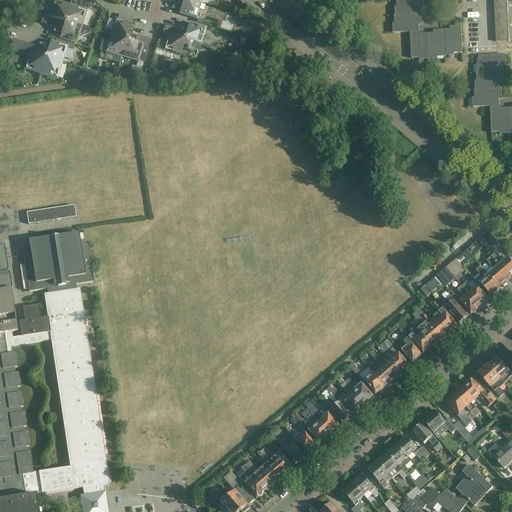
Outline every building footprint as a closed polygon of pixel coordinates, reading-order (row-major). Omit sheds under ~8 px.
[(71,2),(70,6),(65,21),(64,22),(65,24),(67,23),(81,27),(86,11),(91,9),(89,4),(77,0),(76,4),(71,2)] [(191,0),(183,0),(179,14),(196,19),(201,3),(191,0)] [(398,8),(398,16),(421,15),(421,7),(424,7),(423,0),(396,0),(397,8),(395,8),(398,8)] [(54,1),(50,14),(44,12),(40,24),(46,26),(49,18),(53,19),(57,21),(63,22),(64,22),(65,21),(70,6),(54,1)] [(119,15),(117,21),(115,20),(110,36),(125,41),(126,40),(127,39),(132,25),(131,25),(133,19),(119,15)] [(393,34),(410,33),(419,33),(419,24),(422,24),(421,15),(398,16),(394,16),(394,24),(392,25),(395,25),(396,33),(393,33),(393,34)] [(67,23),(65,24),(64,25),(60,39),(76,44),(79,36),(82,37),(91,34),(92,30),(81,27),(67,23)] [(189,24),(186,32),(185,38),(185,39),(186,41),(201,45),(206,29),(189,24)] [(163,51),(179,56),(184,42),(183,40),(182,39),(177,37),(172,36),(168,35),(171,27),(165,25),(161,37),(167,38),(163,51)] [(444,31),(445,54),(453,53),(453,56),(454,56),(454,54),(462,54),(461,27),(452,27),(452,30),(444,31)] [(446,58),(445,54),(444,31),(435,31),(435,34),(427,35),(429,58),(437,57),(437,60),(437,58),(446,58)] [(429,61),(429,58),(427,35),(419,35),(419,33),(410,33),(411,59),(420,59),(420,61),(420,58),(428,58),(428,61),(429,61)] [(125,41),(110,36),(108,42),(102,40),(99,50),(121,57),(126,43),(127,42),(126,40),(125,41)] [(138,44),(134,43),(129,41),(127,42),(126,43),(121,57),(144,64),(151,40),(145,38),(143,46),(138,44)] [(186,41),(185,39),(183,40),(184,42),(179,56),(196,61),(201,45),(186,41)] [(12,52),(16,54),(20,42),(12,40),(8,51),(12,52)] [(50,42),(47,53),(46,57),(47,58),(47,59),(62,64),(63,60),(69,61),(71,60),(73,53),(72,51),(74,45),(56,40),(55,44),(50,42)] [(26,44),(20,42),(16,54),(22,55),(26,44)] [(31,46),(26,44),(22,55),(28,57),(24,70),(40,75),(45,60),(45,59),(44,58),(34,55),(29,53),(31,46)] [(480,66),(480,74),(503,72),(503,64),(506,64),(505,55),(478,57),(479,65),(477,65),(477,66),(480,66)] [(47,59),(47,58),(45,59),(45,60),(40,75),(57,80),(62,64),(47,59)] [(478,83),(478,90),(501,89),(501,81),(504,81),(503,72),(480,74),(476,74),(477,82),(475,82),(475,83),(478,83)] [(501,89),(478,90),(474,91),(475,99),(473,99),(473,100),(476,99),(476,107),(473,108),(490,107),(499,107),(498,98),(501,98),(501,89)] [(500,132),(508,132),(507,109),(499,109),(499,107),(490,107),(491,134),(500,133),(500,135),(500,132)] [(27,213),(29,226),(76,220),(74,206),(27,213)] [(488,233),(478,241),(487,252),(497,243),(488,233)] [(78,234),(29,241),(30,252),(26,252),(23,256),(29,293),(51,289),(51,294),(48,294),(49,295),(44,295),(48,318),(41,319),(39,306),(23,308),(25,321),(19,322),(21,337),(12,339),(12,333),(4,334),(7,355),(11,354),(10,347),(51,341),(70,468),(33,474),(22,476),(26,497),(36,495),(36,496),(83,489),(84,496),(80,496),(81,511),(108,511),(105,492),(104,493),(103,488),(106,488),(109,487),(108,485),(109,485),(80,290),(76,291),(76,290),(73,291),(72,288),(72,286),(94,283),(88,247),(84,243),(80,244),(78,234)] [(0,511),(38,511),(36,496),(36,495),(26,497),(22,476),(33,474),(30,453),(27,453),(26,448),(29,448),(27,433),(24,433),(23,428),(26,428),(24,413),(21,414),(20,408),(23,408),(21,393),(18,394),(17,388),(20,388),(18,373),(15,374),(14,369),(17,368),(15,354),(11,354),(7,355),(4,334),(12,333),(17,332),(11,290),(12,289),(9,271),(8,271),(4,247),(3,247),(3,248),(0,248),(0,247),(0,511)] [(467,251),(456,260),(462,267),(473,258),(467,251)] [(496,254),(491,258),(509,279),(511,277),(511,263),(508,258),(503,262),(496,254)] [(491,267),(485,273),(499,288),(502,286),(503,287),(507,284),(506,283),(509,279),(491,258),(487,262),(491,267)] [(462,267),(456,260),(447,268),(454,277),(463,268),(462,267)] [(500,290),(499,288),(485,273),(481,267),(476,271),(479,274),(473,280),(479,286),(480,285),(491,298),(500,290)] [(454,277),(447,268),(437,277),(447,288),(456,280),(453,277),(454,277)] [(443,286),(436,278),(426,286),(430,291),(433,295),(443,286)] [(467,283),(462,287),(480,307),(479,306),(482,304),(482,305),(483,304),(485,304),(487,303),(487,301),(488,300),(477,287),(477,288),(473,283),(472,283),(469,285),(467,283)] [(430,291),(426,286),(422,290),(426,295),(430,291)] [(479,307),(480,307),(462,287),(457,291),(464,299),(460,302),(471,314),(472,314),(474,314),(476,312),(476,310),(477,310),(476,309),(479,307)] [(444,307),(445,309),(459,325),(460,326),(466,321),(465,320),(468,317),(451,297),(446,301),(448,303),(444,307)] [(439,314),(435,317),(449,333),(450,333),(452,333),(454,331),(454,329),(453,327),(456,325),(457,327),(457,326),(440,306),(437,302),(432,306),(439,314)] [(423,320),(427,324),(441,341),(439,339),(442,337),(443,338),(444,337),(446,338),(448,336),(448,334),(449,333),(435,317),(432,320),(431,320),(430,321),(426,317),(423,320)] [(427,324),(418,331),(432,348),(433,347),(435,347),(437,346),(437,344),(438,343),(437,341),(439,339),(440,341),(441,341),(427,324)] [(432,348),(418,331),(410,338),(424,355),(423,353),(425,351),(427,353),(428,352),(429,352),(432,350),(431,348),(432,348)] [(402,351),(413,364),(414,363),(416,364),(418,362),(418,360),(419,359),(419,358),(421,356),(422,357),(422,356),(404,336),(400,340),(406,347),(402,351)] [(396,357),(391,361),(402,374),(402,373),(403,374),(407,371),(406,370),(410,367),(394,348),(389,342),(386,345),(391,351),(396,357)] [(378,372),(374,376),(385,389),(386,388),(387,389),(390,386),(389,384),(394,381),(378,362),(371,355),(368,358),(373,363),(371,364),(378,372)] [(511,375),(497,359),(488,366),(505,385),(509,381),(511,384),(511,383),(511,375)] [(381,360),(378,362),(394,381),(397,378),(398,379),(402,376),(401,375),(402,374),(391,361),(386,366),(381,360)] [(505,385),(488,366),(479,374),(500,399),(505,395),(502,392),(500,389),(505,385)] [(374,376),(373,374),(364,382),(376,396),(385,389),(374,376)] [(345,375),(341,378),(364,406),(365,406),(364,405),(367,403),(368,403),(370,403),(372,401),(372,399),(373,398),(361,384),(357,387),(350,379),(349,380),(345,375)] [(364,406),(341,378),(340,378),(341,379),(335,385),(338,388),(341,388),(348,396),(343,400),(355,414),(356,413),(358,413),(360,411),(360,409),(361,409),(361,408),(364,406)] [(473,380),(464,388),(475,400),(479,397),(489,408),(494,403),(473,380)] [(331,388),(327,392),(331,397),(329,398),(336,406),(331,410),(342,423),(341,424),(343,426),(344,426),(351,420),(350,419),(352,416),(343,406),(344,404),(335,393),(331,388)] [(464,388),(455,395),(466,408),(475,418),(480,413),(472,404),(475,400),(464,388)] [(466,408),(455,395),(446,404),(467,427),(473,422),(463,411),(466,408)] [(306,408),(308,410),(312,415),(330,435),(340,427),(329,414),(324,419),(323,418),(321,418),(320,418),(317,414),(318,412),(311,404),(306,408)] [(424,422),(423,423),(430,430),(434,435),(446,424),(446,423),(442,419),(436,412),(435,412),(436,414),(433,417),(432,416),(424,423),(424,422)] [(330,435),(312,415),(307,419),(310,422),(306,426),(306,428),(320,444),(321,444),(323,444),(326,441),(326,439),(330,435)] [(477,444),(459,423),(454,427),(457,431),(472,448),(477,444)] [(413,433),(420,440),(424,445),(429,441),(434,446),(432,448),(436,453),(442,448),(422,425),(413,433)] [(448,430),(452,435),(457,431),(454,428),(452,426),(448,430)] [(488,452),(493,457),(504,469),(511,462),(511,429),(510,428),(503,434),(509,442),(501,450),(496,445),(488,452)] [(297,443),(294,438),(287,429),(281,434),(290,444),(288,446),(291,448),(285,453),(296,465),(305,457),(294,445),(297,443)] [(299,433),(294,438),(297,443),(308,455),(317,447),(304,431),(300,434),(299,433)] [(401,441),(396,445),(408,458),(414,454),(419,460),(423,457),(426,460),(430,456),(423,448),(419,451),(407,438),(402,442),(401,441)] [(388,454),(388,455),(404,473),(408,470),(406,468),(411,463),(411,462),(408,458),(396,445),(391,449),(393,451),(388,454)] [(267,447),(263,451),(285,477),(283,475),(286,472),(287,473),(288,472),(290,472),(292,471),(292,469),(293,468),(281,453),(282,452),(280,450),(274,455),(267,447)] [(467,453),(475,462),(480,457),(472,448),(467,453)] [(285,477),(263,451),(259,454),(267,465),(263,468),(276,482),(278,482),(280,481),(280,479),(281,478),(281,477),(283,475),(285,477)] [(404,473),(388,455),(387,455),(383,459),(382,457),(377,461),(393,479),(398,475),(400,477),(403,480),(404,481),(407,478),(407,477),(404,473)] [(393,479),(377,461),(372,466),(374,467),(369,471),(385,491),(389,487),(389,486),(394,482),(392,480),(393,479)] [(250,462),(246,466),(266,489),(269,487),(269,488),(270,487),(273,487),(274,486),(274,483),(276,482),(263,468),(258,462),(258,463),(260,465),(257,467),(254,467),(250,462)] [(266,489),(246,466),(241,470),(245,474),(239,478),(245,485),(246,484),(258,498),(259,497),(261,497),(263,495),(263,493),(264,492),(263,492),(266,490),(268,492),(268,491),(266,489)] [(463,496),(458,501),(465,507),(469,502),(475,507),(473,504),(484,493),(486,495),(492,488),(469,466),(463,473),(467,478),(456,490),(463,496)] [(235,492),(229,498),(241,511),(246,511),(250,509),(248,506),(255,500),(231,473),(224,479),(235,492)] [(357,479),(352,483),(364,497),(370,492),(376,499),(380,495),(363,476),(358,481),(357,479)] [(364,497),(352,483),(347,488),(349,489),(344,493),(356,507),(351,511),(352,511),(360,511),(361,511),(364,509),(359,502),(364,497)] [(411,500),(414,502),(418,497),(417,496),(421,492),(417,488),(407,496),(411,501),(411,500)] [(418,497),(414,502),(423,510),(427,505),(433,509),(438,503),(449,511),(461,511),(465,507),(446,492),(442,496),(431,488),(423,500),(418,497)] [(241,511),(229,498),(222,503),(221,501),(217,505),(222,511),(220,511),(241,511)] [(421,511),(423,510),(414,502),(411,500),(411,501),(402,509),(405,511),(421,511)] [(384,505),(390,511),(395,511),(397,510),(390,501),(384,505)]
